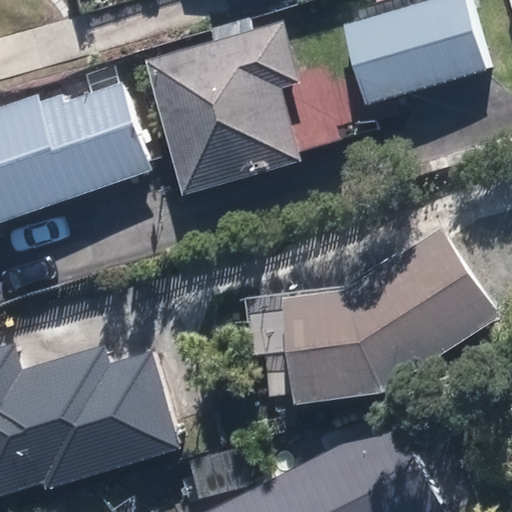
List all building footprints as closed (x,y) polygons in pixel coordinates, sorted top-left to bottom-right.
[(453,0),(345,33),(368,108),(486,72),(463,0),(453,0)] [(282,30),(153,65),(190,196),(303,164),(283,92),(298,88),(282,30)] [(0,112),(0,225),(151,174),(121,89),(47,114),(42,98),(0,112)] [(298,406),(387,396),(500,320),(442,235),(352,296),(286,303),(298,406)] [(0,494),(45,481),(46,486),(179,446),(152,357),(108,370),(102,350),(24,373),(16,345),(0,349),(0,494)] [(211,511),(435,511),(389,421),(211,511)]
